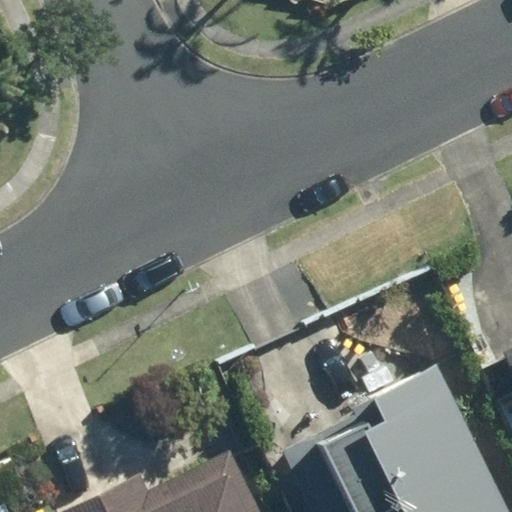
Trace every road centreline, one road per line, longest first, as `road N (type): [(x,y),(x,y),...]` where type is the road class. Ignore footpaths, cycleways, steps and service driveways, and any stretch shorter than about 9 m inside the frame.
road 1 (residential): [(195,201),(511,46)]
road 2 (residential): [(102,0),(195,201)]
road 3 (residential): [(0,291),(195,201)]
